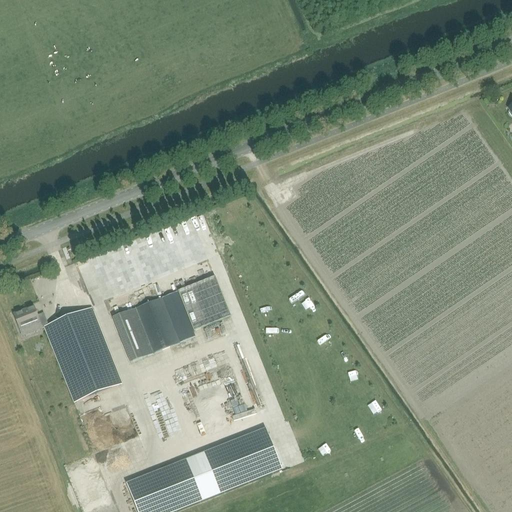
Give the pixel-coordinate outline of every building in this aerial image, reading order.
[(215,278),(178,293),(194,333),(231,318),(215,278)] [(163,287),(166,291),(175,286),(172,282),(163,287)] [(161,300),(113,319),(131,364),(179,345),(161,300)] [(42,330),(45,329),(44,328),(49,326),(44,314),(37,317),(34,308),(14,316),(20,331),(39,323),(42,330)] [(44,328),(45,329),(74,404),(122,385),(92,309),(49,326),(44,328)] [(233,373),(234,385),(233,385),(234,394),(242,393),(242,380),(249,380),(249,372),(233,373)] [(244,398),(255,394),(252,388),(242,392),(244,398)] [(163,452),(179,446),(170,423),(158,427),(163,439),(159,441),(163,452)] [(266,430),(127,484),(137,511),(173,511),(282,469),(266,430)]
